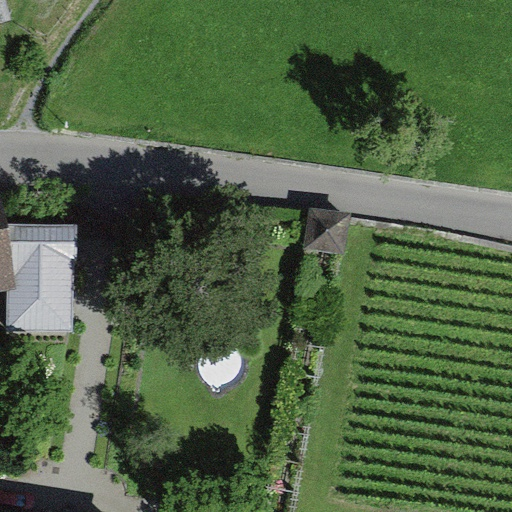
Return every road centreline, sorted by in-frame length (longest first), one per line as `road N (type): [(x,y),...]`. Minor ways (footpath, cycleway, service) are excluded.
road 1 (tertiary): [(511,216),(128,161),(0,162)]
road 2 (track): [(11,160),(36,94),(104,0)]
